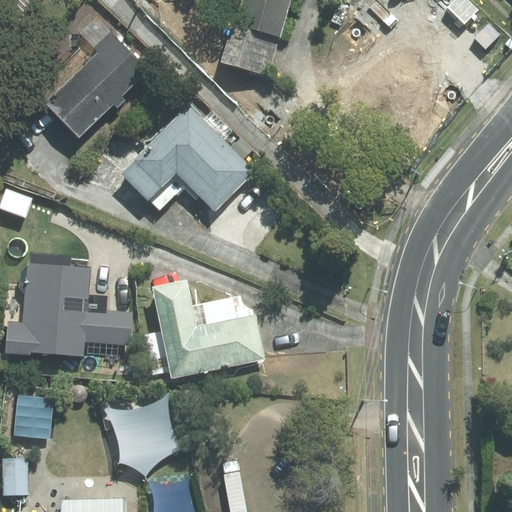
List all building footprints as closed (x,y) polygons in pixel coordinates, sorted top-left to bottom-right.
[(0,0),(0,12),(0,13),(13,0),(0,0)] [(244,0),(227,60),(272,74),(293,0),(244,0)] [(152,69),(114,30),(96,48),(101,52),(51,100),(85,135),(118,103),(122,107),(131,98),(126,94),(152,69)] [(259,171),(193,104),(125,171),(154,200),(181,172),(219,210),(259,171)] [(30,194),(9,187),(2,208),(23,215),(30,194)] [(135,345),(137,312),(93,309),(96,264),(77,263),(77,254),(37,251),(36,261),(33,260),(31,293),(42,293),(40,321),(14,319),(12,352),(36,353),(36,351),(89,355),(90,342),(135,345)] [(269,359),(260,314),(249,316),(245,294),(198,303),(193,278),(159,284),(177,376),(269,359)] [(49,439),(53,399),(18,396),(14,435),(49,439)] [(28,495),(27,459),(3,460),(4,496),(28,495)] [(126,511),(126,498),(61,500),(61,511),(126,511)]
